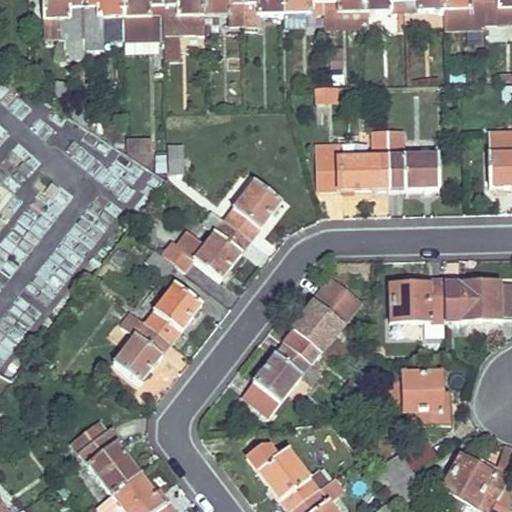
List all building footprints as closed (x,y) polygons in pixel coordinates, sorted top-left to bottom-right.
[(58,43),(83,41),(82,0),(41,0),(42,23),(57,22),(58,43)] [(102,44),(124,43),(122,0),(82,0),(83,41),(84,52),(103,52),(102,44)] [(164,45),(164,37),(163,0),(122,0),(124,43),(124,53),(158,52),(158,44),(164,45)] [(204,36),(203,19),(202,0),(163,0),(164,37),(180,36),(204,36)] [(230,29),(244,28),(243,0),(202,0),(203,19),(230,18),(230,29)] [(258,17),(284,17),(283,0),(243,0),(244,28),(258,28),(258,17)] [(301,17),(324,16),(323,0),(283,0),(284,17),(285,17),(301,17)] [(364,31),(364,16),(363,0),(323,0),(324,16),(324,31),(364,31)] [(363,0),(364,16),(404,15),(404,0),(363,0)] [(404,0),(404,15),(444,14),(444,0),(404,0)] [(484,33),(484,27),(483,0),(444,0),(444,14),(445,33),(484,33)] [(511,0),(483,0),(484,27),(511,26),(511,0)] [(301,30),(301,17),(285,17),(285,30),(301,30)] [(180,36),(164,37),(164,45),(164,65),(180,64),(180,36)] [(511,45),(503,46),(507,86),(511,85),(511,45)] [(386,50),(388,82),(411,81),(409,48),(386,50)] [(315,110),(337,107),(335,89),(313,92),(315,110)] [(86,133),(85,115),(74,115),(73,124),(86,133)] [(338,195),(388,194),(387,137),(372,137),(372,161),(338,162),(338,151),(317,151),(318,195),(338,195)] [(387,137),(388,194),(438,193),(437,159),(402,160),(402,137),(387,137)] [(490,158),(487,158),(488,192),(511,191),(511,137),(490,138),(490,158)] [(150,174),(150,142),(126,143),(126,159),(150,174)] [(168,177),(183,177),(182,148),(167,149),(168,177)] [(223,224),(250,245),(281,206),(254,185),(223,224)] [(223,224),(223,223),(212,215),(203,226),(215,236),(204,249),(187,234),(176,249),(172,246),(162,259),(184,276),(193,263),(219,285),(250,245),(223,224)] [(174,269),(154,254),(145,264),(165,280),(174,269)] [(443,282),(444,325),(501,323),(511,322),(511,286),(500,287),(479,287),(479,281),(443,282)] [(444,325),(443,282),(426,282),(426,288),(408,289),(389,289),(390,326),(429,325),(444,325)] [(283,347),(310,367),(341,328),(358,307),(329,284),(314,302),(314,307),(283,347)] [(144,327),(171,348),(202,308),(175,288),(144,327)] [(144,327),(143,326),(130,316),(120,329),(133,340),(113,367),(140,388),(171,348),(144,327)] [(310,367),(283,347),(253,386),(263,395),(252,409),(266,419),(270,417),(279,407),(300,380),(310,367)] [(321,377),(310,367),(300,380),(311,389),(321,377)] [(407,416),(407,433),(449,432),(449,413),(441,413),(441,395),(440,377),(402,378),(402,379),(382,380),(383,414),(403,414),(404,416),(407,416)] [(242,400),(252,409),(263,395),(253,386),(242,400)] [(111,500),(140,478),(117,447),(122,443),(112,430),(106,434),(99,424),(70,446),(111,500)] [(284,511),(294,511),(329,485),(321,473),(310,482),(289,453),(258,475),(284,511)] [(410,472),(398,455),(374,475),(386,491),(410,472)] [(492,478),(476,469),(460,460),(441,493),(447,496),(438,511),(464,511),(467,508),(474,511),(476,509),(481,511),(493,511),(511,481),(495,471),(492,478)] [(492,478),(495,471),(479,462),(476,469),(492,478)] [(410,472),(386,491),(399,507),(422,490),(410,472)] [(163,508),(140,478),(111,500),(120,511),(174,511),(168,504),(163,508)] [(294,511),(333,511),(328,505),(344,493),(335,481),(329,485),(294,511)] [(398,511),(392,502),(378,511),(398,511)]
